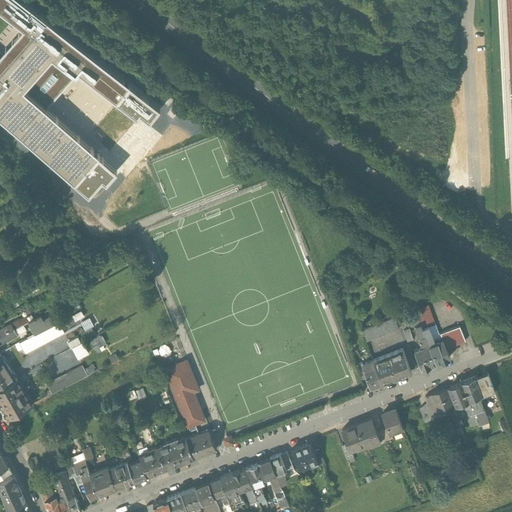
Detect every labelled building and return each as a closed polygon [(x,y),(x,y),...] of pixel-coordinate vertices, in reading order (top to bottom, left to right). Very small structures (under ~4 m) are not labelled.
[(0,119),(74,184),(88,197),(102,181),(106,184),(117,172),(99,156),(46,110),(79,73),(117,102),(137,117),(140,113),(150,121),(160,109),(21,0),(0,0),(0,10),(23,28),(0,54),(0,119)] [(429,309),(418,314),(420,324),(422,329),(429,327),(435,325),(429,309)] [(417,312),(410,314),(414,326),(420,324),(418,314),(417,312)] [(14,330),(0,337),(0,345),(31,328),(34,335),(58,323),(53,314),(43,319),(41,316),(14,330)] [(394,319),(383,323),(387,334),(398,330),(394,319)] [(34,335),(18,344),(24,354),(63,333),(58,323),(34,335)] [(383,323),(363,331),(367,343),(387,334),(383,323)] [(425,347),(414,351),(421,369),(435,363),(422,329),(420,324),(414,326),(421,345),(425,347)] [(0,337),(14,330),(10,325),(0,330),(0,337)] [(442,340),(434,343),(433,340),(429,327),(422,329),(435,363),(449,358),(447,350),(442,340)] [(442,340),(447,350),(466,342),(459,327),(440,335),(442,340)] [(91,329),(85,332),(89,339),(95,336),(91,329)] [(100,335),(89,341),(94,349),(105,343),(100,335)] [(75,360),(87,356),(80,337),(69,341),(75,360)] [(402,350),(394,353),(402,376),(410,373),(402,350)] [(0,353),(0,387),(16,379),(0,353)] [(394,353),(373,362),(375,366),(381,384),(381,385),(402,376),(394,353)] [(361,363),(356,365),(361,379),(366,377),(364,370),(361,363)] [(49,382),(55,393),(88,376),(82,365),(49,382)] [(364,370),(366,377),(370,389),(381,384),(375,366),(364,370)] [(201,422),(188,389),(192,387),(184,367),(167,374),(190,432),(197,429),(195,424),(201,422)] [(487,373),(462,383),(474,414),(478,423),(478,424),(488,420),(479,397),(494,391),(487,373)] [(0,387),(0,405),(8,419),(32,405),(17,379),(16,379),(0,387)] [(462,383),(449,388),(456,406),(465,402),(465,405),(468,414),(468,417),(474,414),(462,383)] [(445,389),(425,397),(428,405),(426,408),(427,408),(430,416),(438,413),(440,417),(447,414),(445,410),(449,408),(452,407),(445,389)] [(460,428),(452,407),(449,408),(453,418),(451,419),(455,430),(460,428)] [(426,408),(420,411),(425,424),(432,421),(430,416),(427,408),(426,408)] [(395,409),(382,414),(388,428),(390,434),(403,429),(395,409)] [(474,414),(468,417),(472,426),(478,423),(474,414)] [(69,415),(58,420),(61,426),(72,421),(69,415)] [(371,419),(358,424),(366,444),(366,445),(378,440),(379,440),(376,432),(371,419)] [(358,424),(342,430),(350,451),(366,444),(358,424)] [(208,430),(186,439),(194,458),(216,449),(208,430)] [(382,430),(376,432),(379,440),(378,440),(380,444),(386,441),(382,430)] [(51,433),(41,437),(49,458),(51,464),(61,460),(51,433)] [(185,436),(178,439),(178,437),(171,440),(180,463),(194,458),(186,439),(185,436)] [(171,440),(163,443),(163,444),(157,447),(166,469),(180,463),(171,440)] [(310,443),(291,450),(299,468),(310,464),(312,468),(319,465),(310,443)] [(85,459),(93,456),(90,446),(82,448),(85,459)] [(157,446),(148,450),(146,447),(137,451),(140,460),(147,476),(166,469),(157,447),(157,446)] [(0,452),(0,451),(0,472),(4,479),(13,475),(0,452)] [(293,467),(286,452),(280,454),(286,470),(293,467)] [(280,454),(270,458),(280,484),(286,482),(282,472),(286,470),(280,454)] [(36,458),(31,459),(34,470),(40,468),(36,458)] [(78,458),(71,461),(72,465),(76,475),(73,476),(77,486),(84,483),(80,473),(81,473),(78,463),(79,462),(78,458)] [(270,458),(257,463),(264,479),(270,477),(270,479),(275,490),(275,491),(281,488),(280,484),(270,458)] [(90,473),(85,460),(79,462),(78,463),(81,473),(80,473),(84,483),(90,499),(100,495),(99,494),(98,491),(93,482),(90,473)] [(140,460),(133,462),(131,463),(128,464),(135,481),(147,476),(140,460)] [(127,462),(109,469),(116,488),(135,481),(128,464),(127,462)] [(257,463),(245,468),(257,499),(264,496),(260,486),(257,484),(264,481),(264,479),(257,463)] [(76,475),(72,465),(65,468),(68,478),(73,476),(76,475)] [(108,466),(90,473),(93,482),(98,491),(99,494),(116,488),(109,469),(108,466)] [(245,468),(232,473),(239,491),(247,488),(246,491),(250,502),(257,499),(245,468)] [(64,471),(53,475),(61,496),(65,496),(68,499),(75,497),(67,479),(64,471)] [(232,473),(224,476),(220,478),(228,498),(232,508),(238,505),(233,493),(239,491),(232,473)] [(4,479),(0,481),(0,490),(1,494),(7,511),(28,511),(27,508),(13,475),(4,479)] [(220,478),(208,483),(213,497),(221,494),(221,497),(222,501),(228,498),(220,478)] [(48,481),(39,485),(45,501),(55,497),(48,481)] [(208,483),(193,489),(199,505),(206,502),(209,500),(209,504),(210,509),(217,506),(213,497),(208,483)] [(290,511),(281,488),(275,491),(275,490),(273,491),(281,511),(290,511)] [(193,489),(178,494),(185,511),(194,507),(194,511),(201,511),(199,505),(193,489)] [(185,511),(178,494),(164,500),(169,511),(185,511)] [(58,503),(55,497),(45,501),(47,508),(48,507),(50,511),(60,511),(61,511),(69,508),(66,500),(68,499),(65,496),(61,496),(61,497),(60,498),(62,501),(58,503)] [(68,499),(66,500),(69,508),(61,511),(60,511),(80,511),(81,511),(75,496),(75,497),(68,499)] [(169,511),(164,500),(153,504),(155,511),(169,511)]
